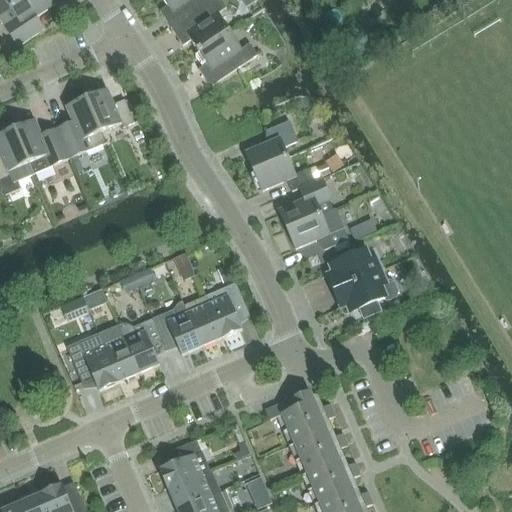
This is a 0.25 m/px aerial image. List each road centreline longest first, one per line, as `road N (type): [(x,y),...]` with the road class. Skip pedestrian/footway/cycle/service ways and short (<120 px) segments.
road 1 (residential): [(297,343),(127,37)]
road 2 (residential): [(107,430),(297,343)]
road 3 (residential): [(402,434),(361,346),(329,359),(297,343)]
road 4 (residential): [(0,94),(127,37)]
